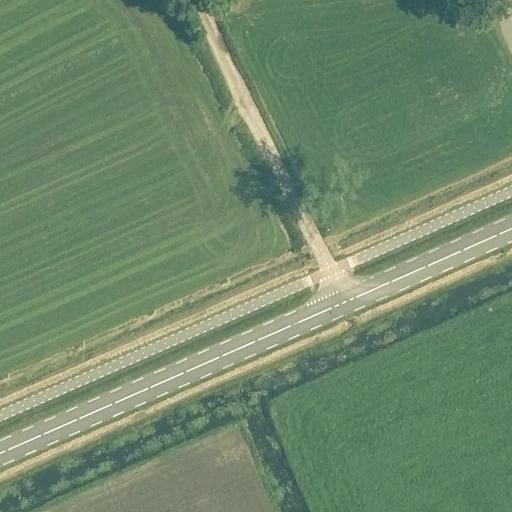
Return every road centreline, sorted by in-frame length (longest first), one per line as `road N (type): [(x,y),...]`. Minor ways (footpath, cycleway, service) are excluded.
road 1 (secondary): [(0,455),(345,305)]
road 2 (unclassified): [(345,305),(191,0)]
road 3 (secondary): [(345,305),(511,232)]
